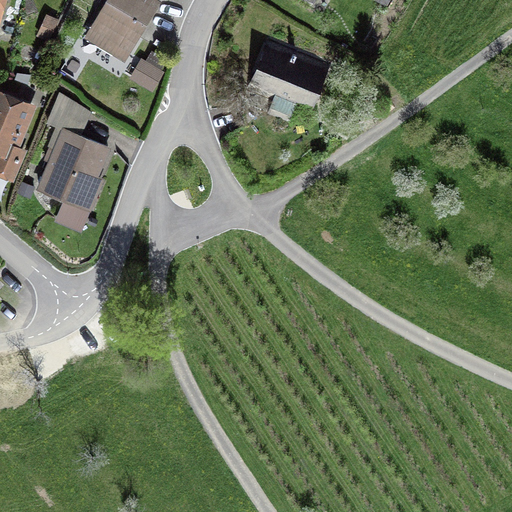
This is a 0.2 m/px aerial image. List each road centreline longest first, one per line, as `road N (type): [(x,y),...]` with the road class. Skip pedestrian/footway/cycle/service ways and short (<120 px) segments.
road 1 (residential): [(213,0),(89,308)]
road 2 (track): [(248,212),(511,34)]
road 3 (track): [(511,380),(374,312),(248,212)]
road 4 (track): [(158,238),(156,272),(173,351),(269,511)]
